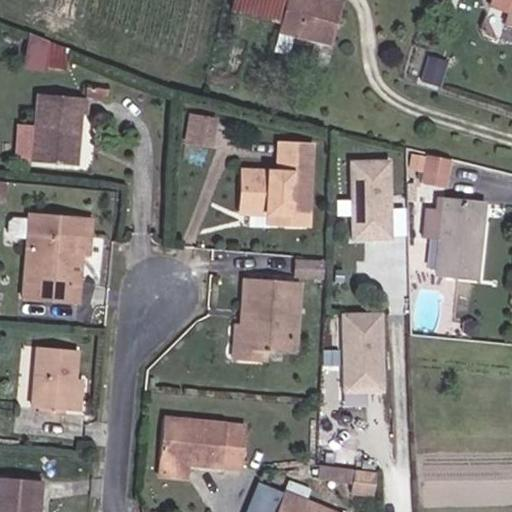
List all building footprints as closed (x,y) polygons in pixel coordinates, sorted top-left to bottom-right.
[(241,0),(286,12),(288,0),(241,0)] [(289,0),(284,21),(341,35),(349,0),(289,0)] [(69,69),(71,40),(33,36),(31,65),(69,69)] [(434,56),(428,75),(447,81),(453,63),(434,56)] [(87,124),(89,107),(42,103),(37,169),(77,172),(81,124),(87,124)] [(209,155),(210,128),(186,126),(185,153),(209,155)] [(443,145),(435,144),(433,155),(458,160),(460,148),(443,145)] [(281,216),(281,227),(308,227),(311,148),(281,147),(279,175),(243,174),(242,214),(269,215),(281,216)] [(458,160),(433,155),(431,167),(455,171),(458,160)] [(361,238),(399,237),(396,159),(357,161),(361,238)] [(0,203),(12,204),(13,187),(0,186),(0,203)] [(461,191),(458,203),(452,231),(444,265),(483,273),(500,199),(461,191)] [(452,231),(458,203),(441,198),(435,227),(452,231)] [(15,213),(13,233),(28,234),(30,214),(15,213)] [(268,226),(281,227),(281,216),(269,215),(268,226)] [(34,218),(28,304),(82,308),(83,290),(72,289),(75,260),(86,261),(92,261),(95,223),(34,218)] [(75,260),(72,289),(83,290),(86,261),(75,260)] [(244,279),(243,311),(247,311),(246,348),(266,349),(285,349),(285,334),(295,334),(297,280),(244,279)] [(247,311),(243,311),(243,323),(234,323),(233,357),(266,359),(266,349),(246,348),(247,311)] [(379,313),(341,314),(344,392),(383,390),(379,313)] [(285,334),(285,349),(295,350),(295,334),(285,334)] [(39,415),(77,417),(79,385),(81,356),(42,354),(39,415)] [(79,385),(77,417),(84,417),(86,386),(79,385)] [(166,419),(165,462),(248,465),(250,422),(166,419)] [(320,461),(317,476),(350,482),(349,490),(371,494),(375,471),(320,461)] [(48,511),(50,489),(4,485),(1,511),(48,511)] [(353,511),(290,485),(278,511),(353,511)]
